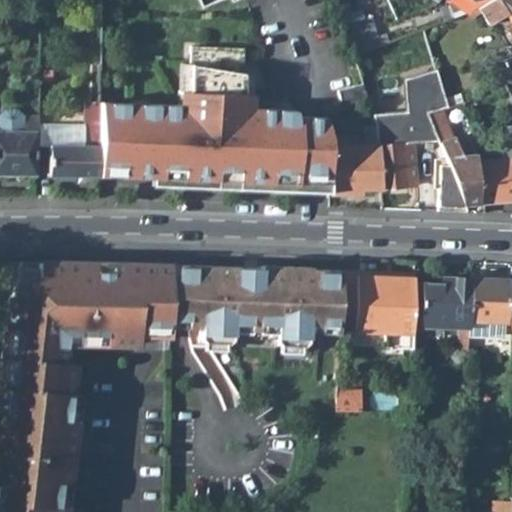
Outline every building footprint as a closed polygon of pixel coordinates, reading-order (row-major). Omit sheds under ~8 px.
[(202,0),(207,10),(227,0),(202,0)] [(448,0),(465,13),(476,7),(480,4),(487,0),(448,0)] [(511,0),(487,0),(480,4),(476,7),(486,25),(504,15),(511,29),(511,55),(502,61),(511,78),(511,0)] [(353,54),(379,45),(370,16),(344,25),(353,54)] [(290,183),(292,116),(292,110),(250,108),(240,108),(240,93),(243,48),(190,45),(188,90),(187,105),(177,105),(97,101),(97,104),(97,174),(290,183)] [(376,147),(379,188),(417,184),(413,142),(412,137),(435,134),(427,112),(447,106),(436,69),(402,79),(405,111),(371,114),(375,126),(375,127),(376,147)] [(362,85),(338,90),(341,105),(367,100),(362,85)] [(177,90),(177,105),(187,105),(188,90),(177,90)] [(240,93),(240,108),(250,108),(251,93),(240,93)] [(464,212),(481,212),(482,202),(478,203),(474,161),(474,154),(461,156),(448,124),(466,119),(462,102),(447,106),(427,112),(435,134),(437,140),(446,164),(464,212)] [(47,174),(97,174),(97,104),(84,104),(84,123),(84,145),(47,145),(47,174)] [(0,110),(0,130),(23,130),(23,115),(15,108),(3,108),(0,110)] [(0,175),(35,175),(34,130),(37,130),(37,123),(37,115),(23,115),(23,130),(0,130),(0,175)] [(292,116),(290,183),(328,185),(328,147),(328,138),(325,117),(292,116)] [(37,130),(38,145),(47,145),(84,145),(84,123),(37,123),(37,130)] [(482,202),(511,200),(511,124),(498,125),(500,145),(500,158),(474,161),(478,203),(482,202)] [(364,130),(363,147),(376,147),(375,127),(364,130)] [(412,137),(413,142),(437,140),(435,134),(412,137)] [(474,154),(474,161),(500,158),(500,145),(472,148),(474,154)] [(351,188),(379,188),(376,147),(363,147),(328,147),(328,185),(328,192),(351,192),(351,188)] [(436,210),(464,212),(446,164),(437,164),(436,210)] [(168,326),(169,264),(94,263),(94,262),(77,261),(77,263),(19,262),(19,266),(15,296),(7,295),(4,324),(12,325),(1,415),(0,415),(0,511),(53,511),(57,483),(65,484),(73,423),(65,422),(72,363),(61,362),(63,342),(64,334),(137,336),(137,335),(137,327),(168,328),(168,326)] [(168,326),(198,328),(198,338),(202,342),(225,343),(229,339),(229,329),(273,331),(273,341),(277,345),(299,346),(304,342),(304,332),(336,333),(336,331),(339,271),(187,264),(169,264),(168,326)] [(11,265),(7,295),(15,296),(19,266),(11,265)] [(339,271),(336,331),(383,332),(383,346),(409,347),(412,276),(356,274),(356,272),(339,271)] [(419,283),(417,326),(457,327),(456,351),(467,351),(467,335),(469,278),(437,277),(437,283),(419,283)] [(469,278),(467,335),(485,336),(486,329),(511,329),(511,282),(507,282),(507,279),(469,278)] [(4,324),(0,354),(0,415),(1,415),(12,325),(4,324)] [(137,327),(137,335),(168,335),(168,328),(137,327)] [(137,336),(64,334),(63,342),(136,344),(137,336)] [(332,410),(352,410),(353,395),(333,394),(332,410)]
